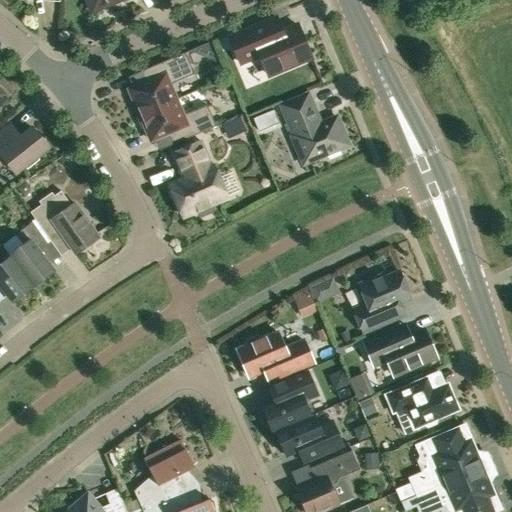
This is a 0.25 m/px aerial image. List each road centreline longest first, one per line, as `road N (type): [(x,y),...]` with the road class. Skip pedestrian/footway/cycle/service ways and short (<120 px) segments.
road 1 (tertiary): [(511,394),(344,0)]
road 2 (residential): [(0,360),(133,266),(148,243),(127,188),(60,85)]
road 3 (residential): [(6,511),(72,452),(171,379),(194,373)]
road 4 (residential): [(242,0),(60,85)]
road 5 (residential): [(265,511),(214,395),(194,373)]
